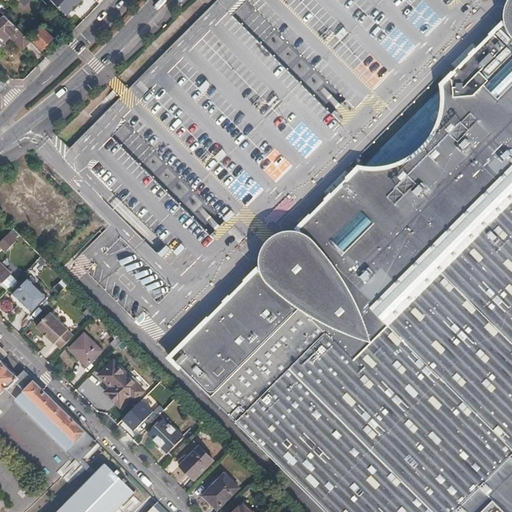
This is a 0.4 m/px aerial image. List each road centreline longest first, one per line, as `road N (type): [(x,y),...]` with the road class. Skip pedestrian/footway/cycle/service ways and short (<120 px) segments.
road 1 (residential): [(183,511),(0,331)]
road 2 (primary): [(0,144),(158,0)]
road 3 (primary): [(125,0),(17,105)]
